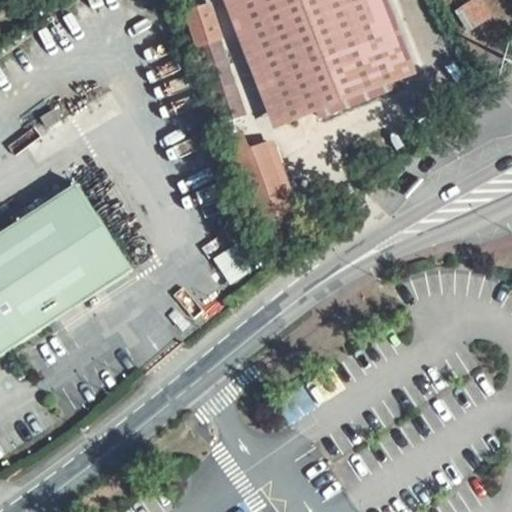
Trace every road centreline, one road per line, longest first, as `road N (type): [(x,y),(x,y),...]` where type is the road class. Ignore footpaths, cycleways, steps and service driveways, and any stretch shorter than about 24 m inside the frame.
road 1 (tertiary): [(0,510),(330,278),(374,259)]
road 2 (tertiary): [(511,161),(401,228),(374,259)]
road 3 (tertiary): [(374,259),(416,251),(511,203)]
